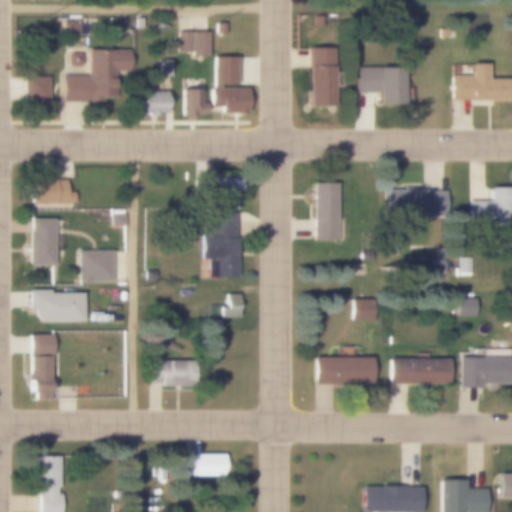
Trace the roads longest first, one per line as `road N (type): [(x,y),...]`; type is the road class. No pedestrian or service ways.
road 1 (residential): [(273,511),(275,0)]
road 2 (residential): [(0,423),(511,424)]
road 3 (residential): [(0,142),(511,142)]
